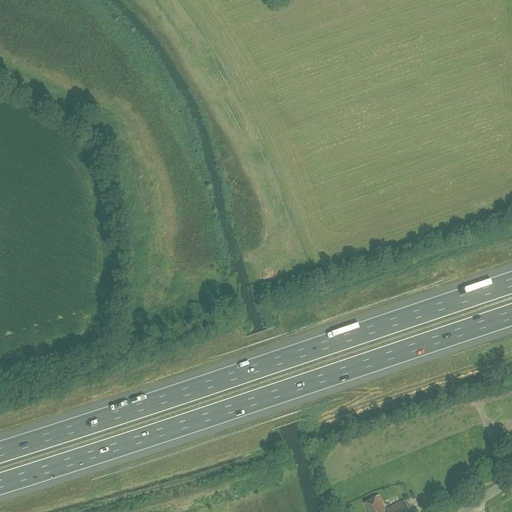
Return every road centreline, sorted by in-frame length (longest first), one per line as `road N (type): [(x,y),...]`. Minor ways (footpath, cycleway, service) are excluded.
road 1 (motorway): [(511,282),(0,452)]
road 2 (motorway): [(0,484),(511,315)]
